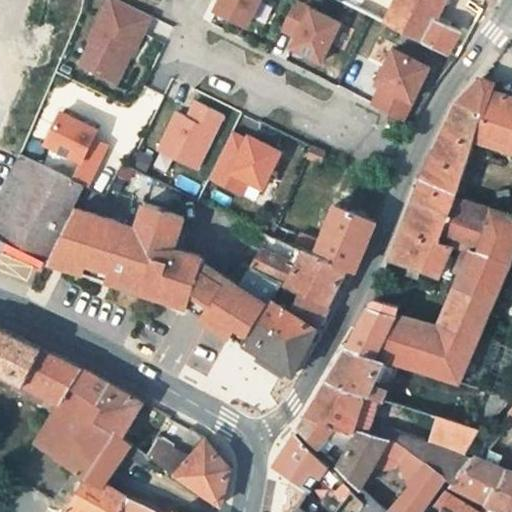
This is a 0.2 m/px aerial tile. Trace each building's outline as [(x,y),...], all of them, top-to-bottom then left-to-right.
[(92,40),(80,64),(112,79),(130,43),(134,45),(136,46),(151,16),(118,0),(108,0),(89,39),(92,40)] [(220,0),(215,11),(247,26),(259,0),(220,0)] [(362,0),(345,0),(344,3),(358,9),(362,0)] [(396,0),(385,24),(447,55),(459,32),(436,20),(445,0),(396,0)] [(295,2),(280,31),(295,39),(292,45),(307,52),(305,56),(321,63),(340,25),(295,2)] [(134,45),(130,43),(112,79),(116,81),(134,45)] [(429,69),(394,51),(377,85),(381,87),(372,105),(403,120),(429,69)] [(511,97),(495,92),(498,83),(484,78),(480,82),(458,103),(430,162),(469,174),(486,137),(502,141),(501,152),(511,154),(511,97)] [(176,112),(157,150),(195,170),(223,115),(195,101),(187,118),(176,112)] [(61,111),(46,142),(81,159),(72,178),(84,184),(87,185),(107,144),(93,137),(97,128),(61,111)] [(230,135),(208,179),(240,195),(246,182),(261,189),(279,154),(248,138),(245,143),(230,135)] [(322,153),(309,148),(304,159),(318,165),(322,153)] [(0,196),(0,239),(46,262),(84,184),(72,178),(29,157),(22,154),(0,196)] [(458,199),(469,174),(430,162),(419,185),(458,199)] [(389,261),(439,277),(454,248),(470,202),(458,199),(419,185),(410,212),(400,237),(389,261)] [(454,248),(467,253),(476,255),(491,209),(470,202),(454,248)] [(197,282),(192,280),(194,270),(187,268),(190,253),(162,245),(167,227),(177,229),(180,212),(144,203),(138,226),(77,210),(66,233),(75,235),(72,242),(62,240),(51,262),(152,292),(158,294),(189,304),(197,282)] [(355,270),(375,222),(370,220),(334,207),(320,245),(319,245),(303,240),(289,235),(275,228),(271,237),(309,253),(347,267),(355,270)] [(511,254),(511,216),(491,209),(476,255),(467,253),(436,329),(395,315),(373,355),(384,359),(383,362),(459,383),(507,269),(511,254)] [(269,239),(255,261),(246,256),(242,262),(280,282),(328,307),(335,292),(347,267),(309,253),(271,237),(270,239),(269,239)] [(190,253),(187,268),(194,270),(198,255),(190,253)] [(207,320),(216,325),(224,330),(245,342),(269,301),(280,282),(242,262),(230,280),(223,276),(203,308),(207,320)] [(280,282),(269,301),(318,327),(328,307),(280,282)] [(318,327),(269,301),(245,342),(294,374),(318,327)] [(373,355),(395,315),(368,305),(348,345),(373,355)] [(0,371),(59,401),(61,403),(73,383),(82,369),(38,345),(0,325),(0,371)] [(370,397),(386,402),(391,389),(374,384),(383,362),(384,359),(373,355),(348,345),(339,360),(327,379),(370,397)] [(97,420),(120,437),(142,400),(82,369),(73,383),(105,405),(97,420)] [(362,429),(358,428),(370,397),(327,379),(308,413),(358,435),(362,429)] [(36,442),(87,473),(67,505),(78,511),(120,511),(127,493),(105,481),(124,453),(145,468),(152,459),(147,456),(142,453),(135,448),(120,437),(97,420),(105,405),(73,383),(61,403),(59,401),(36,442)] [(479,388),(474,403),(496,409),(507,395),(479,388)] [(438,416),(450,420),(454,404),(434,398),(428,414),(438,416)] [(511,401),(498,417),(511,426),(511,401)] [(477,428),(481,412),(454,404),(450,420),(477,428)] [(319,448),(329,434),(351,447),(358,435),(308,413),(299,429),(319,448)] [(450,420),(438,416),(429,447),(406,439),(403,444),(430,464),(444,475),(452,480),(466,460),(461,457),(477,428),(450,420)] [(363,489),(388,451),(396,439),(362,429),(358,435),(351,447),(340,467),(363,489)] [(318,475),(326,463),(295,434),(274,467),(303,491),(306,493),(318,475)] [(152,459),(159,464),(172,445),(161,438),(147,456),(152,459)] [(229,469),(206,439),(189,456),(172,474),(204,497),(220,505),(226,482),(229,469)] [(403,444),(396,439),(388,451),(397,459),(405,468),(412,478),(415,483),(430,464),(403,444)] [(135,448),(142,453),(149,446),(140,440),(135,448)] [(501,511),(511,492),(511,474),(487,463),(495,451),(480,440),(466,460),(452,480),(449,484),(460,491),(454,499),(468,509),(475,498),(484,503),(478,511),(501,511)] [(189,456),(172,445),(159,464),(172,474),(189,456)] [(417,511),(444,475),(430,464),(415,483),(404,497),(399,493),(386,511),(387,511),(417,511)] [(331,492),(341,501),(351,488),(342,479),(333,490),(331,492)] [(331,511),(355,511),(364,501),(351,488),(341,501),(331,511)] [(432,505),(438,509),(443,511),(471,511),(468,509),(454,499),(443,491),(432,505)] [(511,511),(511,492),(501,511),(511,511)] [(180,511),(178,510),(176,511),(165,511),(155,505),(142,499),(127,493),(120,511),(180,511)] [(375,511),(364,501),(355,511),(375,511)]
